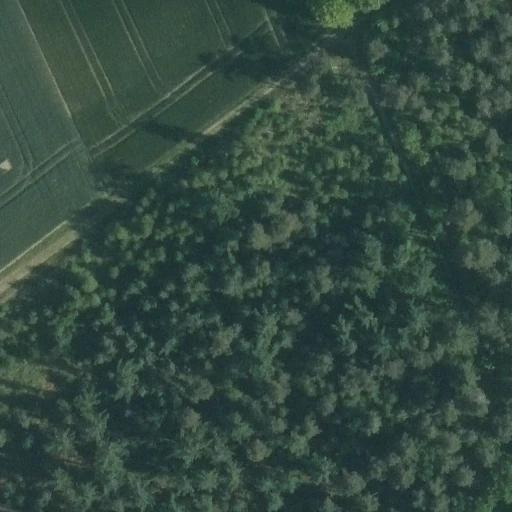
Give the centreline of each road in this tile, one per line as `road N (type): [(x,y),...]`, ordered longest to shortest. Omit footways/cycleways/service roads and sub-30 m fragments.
road 1 (track): [(0,288),(377,0)]
road 2 (track): [(511,377),(409,138),(336,0)]
